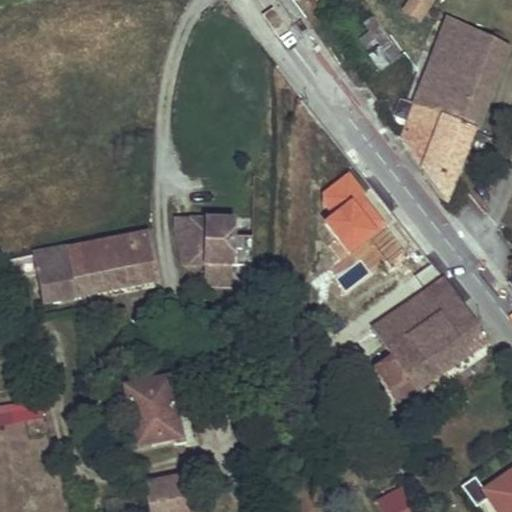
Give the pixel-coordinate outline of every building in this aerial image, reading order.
[(420,0),(409,0),(404,9),(412,14),(420,0)] [(432,0),(420,0),(412,14),(420,20),(432,0)] [(407,66),(372,17),(362,25),(367,33),(359,39),(389,79),(407,66)] [(475,133),(507,48),(447,19),(414,107),(475,133)] [(415,72),(412,68),(406,73),(412,82),(415,72)] [(475,133),(414,107),(400,141),(447,207),(475,133)] [(175,228),(182,264),(204,264),(204,286),(231,287),(232,266),(251,267),(252,237),(233,236),(233,220),(194,219),(175,219),(175,228)] [(35,267),(42,305),(159,282),(151,244),(150,235),(68,252),(67,248),(32,255),(33,257),(5,262),(7,272),(35,267)] [(488,345),(443,279),(372,328),(392,356),(374,369),(399,406),(488,345)] [(169,381),(125,389),(136,447),(180,439),(169,381)] [(39,401),(0,407),(0,428),(43,422),(39,401)] [(511,511),(511,468),(481,490),(496,511),(511,511)] [(197,511),(191,475),(144,485),(149,511),(197,511)] [(378,511),(418,511),(401,487),(374,505),(378,511)]
